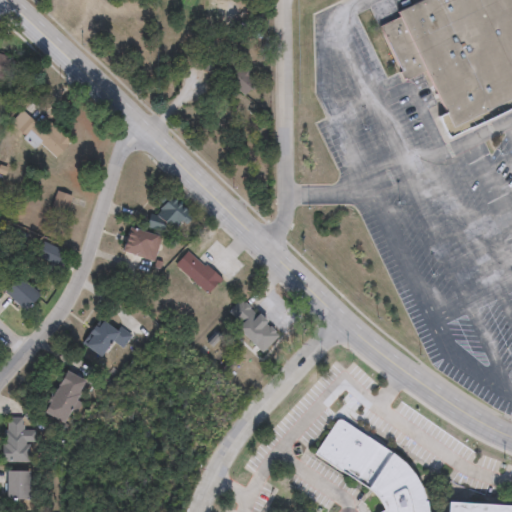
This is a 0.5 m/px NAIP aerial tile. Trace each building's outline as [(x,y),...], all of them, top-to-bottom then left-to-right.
[(511,105),(447,138),(436,115),(444,111),(424,70),(405,80),(379,26),(398,16),(396,11),(418,0),(511,0),(511,105)] [(218,75),(236,59),(228,51),(211,67),(218,75)] [(6,80),(0,78),(0,56),(12,60),(6,80)] [(256,86),(240,67),(227,79),(243,97),(256,86)] [(70,145),(43,120),(37,127),(27,118),(15,131),(51,165),(70,145)] [(117,251),(125,226),(146,232),(154,205),(171,210),(155,263),(117,251)] [(35,255),(42,241),(65,252),(58,267),(35,255)] [(174,263),(188,249),(219,280),(205,294),(174,263)] [(1,291),(16,276),(37,296),(22,311),(1,291)] [(259,354),(233,328),(238,324),(227,313),(241,299),(277,335),(259,354)] [(119,348),(110,340),(96,357),(81,344),(101,320),(113,331),(117,326),(129,336),(119,348)] [(42,416),(59,372),(81,380),(64,424),(42,416)] [(34,431),(33,443),(28,443),(28,463),(1,462),(3,418),(22,419),(21,430),(34,431)] [(377,511),(380,510),(378,503),(373,495),(366,489),(312,453),(335,418),(393,456),(408,470),(416,483),(423,501),(424,511),(444,511),(445,502),(511,505),(511,511),(377,511)] [(27,500),(4,500),(4,473),(27,473),(27,500)]
